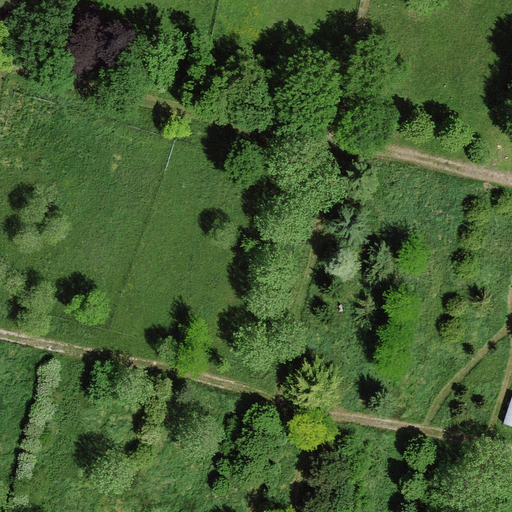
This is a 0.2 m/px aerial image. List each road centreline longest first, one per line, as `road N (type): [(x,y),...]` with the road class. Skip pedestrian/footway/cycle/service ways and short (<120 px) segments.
road 1 (track): [(0,55),(41,74),(303,138),(511,180)]
road 2 (track): [(0,333),(511,451)]
